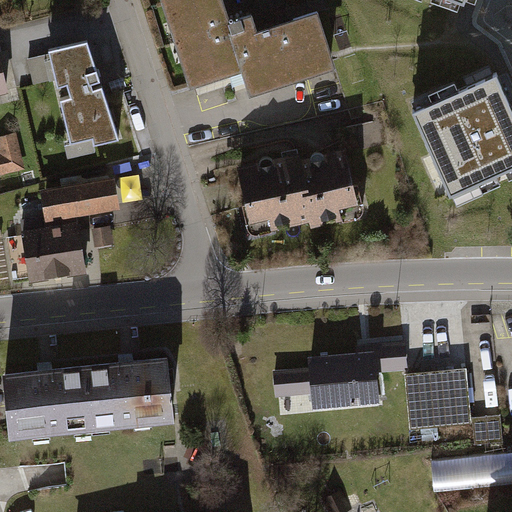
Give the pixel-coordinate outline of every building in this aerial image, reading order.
[(165,0),(197,92),(250,74),(259,100),(346,71),(327,16),(249,42),(234,0),(165,0)] [(422,0),(458,13),(462,0),(422,0)] [(87,40),(48,49),(56,87),(67,84),(70,95),(59,98),(69,142),(64,143),(66,157),(68,157),(69,160),(95,155),(93,143),(118,137),(102,85),(93,87),(91,83),(100,80),(87,40)] [(511,102),(489,52),(399,93),(452,211),(511,183),(511,102)] [(6,56),(0,56),(0,101),(14,99),(6,56)] [(0,174),(26,169),(16,123),(0,126),(0,174)] [(349,151),(244,173),(257,234),(362,212),(349,151)] [(122,173),(123,199),(143,198),(142,173),(122,173)] [(108,183),(45,194),(48,216),(112,205),(108,183)] [(80,227),(24,237),(32,283),(89,273),(80,227)] [(314,369),(277,372),(278,393),(317,389),(319,402),(377,396),(375,370),(407,367),(405,345),(374,348),(374,352),(313,358),(314,369)] [(174,360),(96,367),(102,434),(180,426),(174,360)] [(9,375),(15,442),(102,434),(96,367),(9,375)] [(467,367),(407,372),(411,427),(473,422),(475,443),(503,441),(500,415),(471,418),(467,367)] [(435,486),(511,481),(511,449),(433,454),(435,486)]
